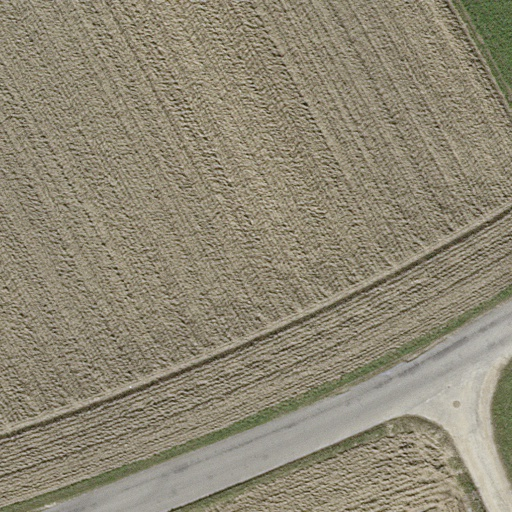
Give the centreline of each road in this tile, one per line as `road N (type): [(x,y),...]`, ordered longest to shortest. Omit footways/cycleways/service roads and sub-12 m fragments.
road 1 (tertiary): [(103,511),(256,453),(511,329)]
road 2 (track): [(443,369),(507,511)]
